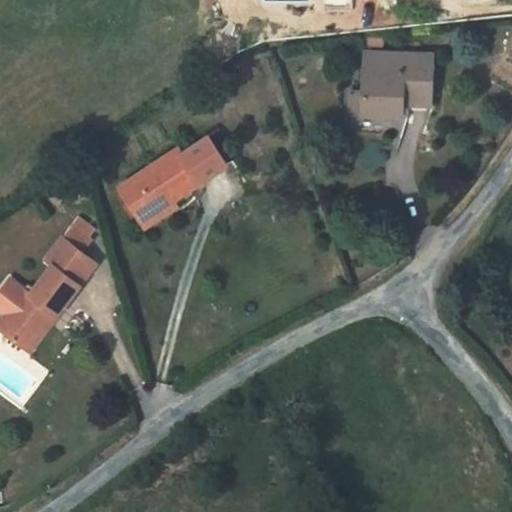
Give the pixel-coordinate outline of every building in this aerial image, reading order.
[(361,46),(361,86),(360,104),(398,104),(399,94),(426,96),(427,47),(361,46)] [(142,224),(201,187),(179,150),(118,189),(142,224)] [(77,229),(66,241),(85,258),(96,246),(77,229)] [(0,316),(0,328),(21,347),(51,312),(58,317),(81,288),(78,285),(95,266),(85,258),(66,241),(49,262),(54,266),(30,294),(11,276),(0,290),(0,307),(4,311),(0,316)] [(28,353),(58,317),(51,312),(21,347),(28,353)]
